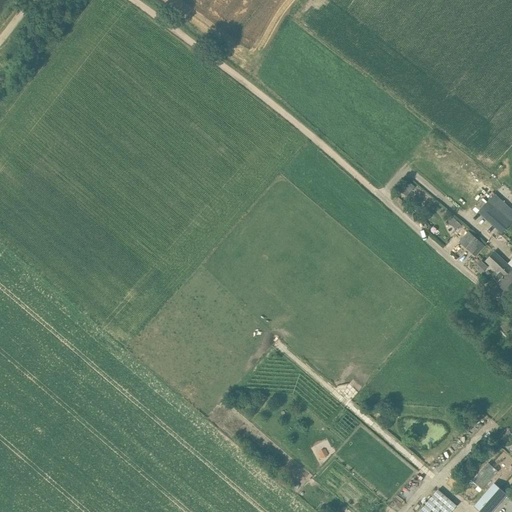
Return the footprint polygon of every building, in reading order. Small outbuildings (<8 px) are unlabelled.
[(415,187),(409,182),(399,194),(403,198),(406,195),(408,196),(415,187)] [(503,232),(511,221),(511,214),(497,201),(484,216),(503,232)] [(454,216),(449,221),(458,229),(463,224),(454,216)] [(472,253),(481,243),(469,232),(459,242),(472,253)] [(485,261),(498,273),(499,274),(501,271),(505,275),(510,269),(511,270),(511,267),(511,268),(494,251),(485,261)] [(487,266),(482,262),(480,262),(475,266),(476,269),(480,273),(487,266)] [(499,274),(498,273),(494,278),(498,283),(497,283),(510,295),(511,292),(511,270),(510,269),(505,275),(501,271),(499,274)] [(326,448),(319,451),(322,458),(329,455),(326,448)] [(488,462),(472,481),(477,486),(478,486),(482,490),(498,471),(488,462)] [(493,483),(474,506),(480,511),(490,511),(507,494),(494,483),(493,483)] [(439,490),(419,511),(451,511),(457,506),(439,490)]
